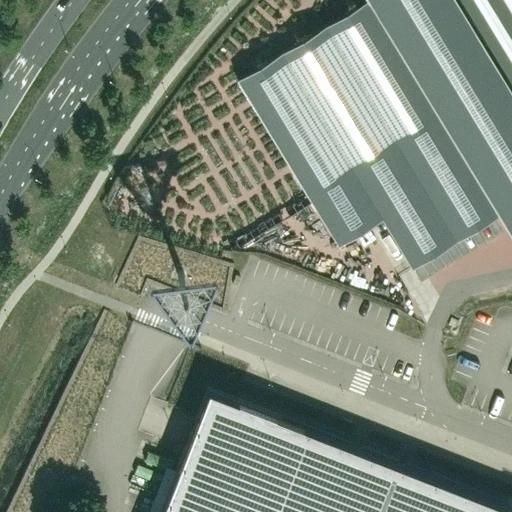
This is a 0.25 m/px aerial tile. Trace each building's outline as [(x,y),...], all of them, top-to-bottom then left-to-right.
[(511,0),(360,0),(236,76),(306,191),(337,242),(381,215),(411,264),(498,211),(508,228),(511,225),(511,0)] [(318,9),(324,20),(337,14),(331,3),(318,9)] [(307,263),(306,287),(359,289),(359,264),(307,263)] [(372,285),(373,266),(363,266),(362,284),(372,285)] [(375,297),(374,317),(383,317),(384,298),(375,297)] [(511,511),(511,505),(489,497),(207,386),(158,511),(511,511)]
